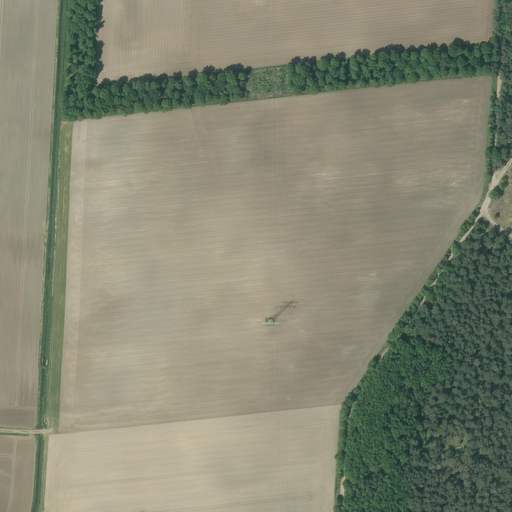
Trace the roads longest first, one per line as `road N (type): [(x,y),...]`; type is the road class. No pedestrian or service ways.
road 1 (track): [(39,511),(66,0)]
road 2 (track): [(338,511),(347,407),(511,159)]
road 3 (track): [(504,0),(493,188)]
